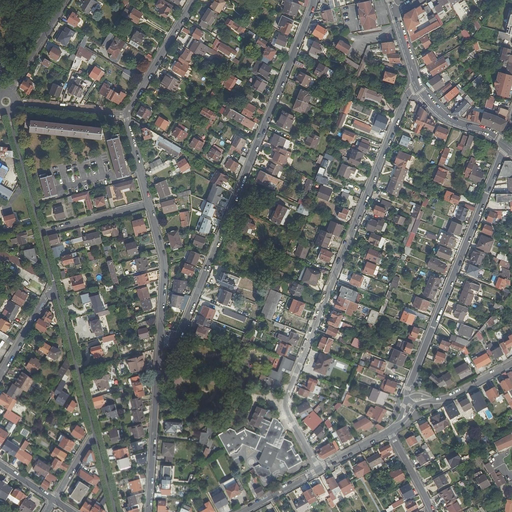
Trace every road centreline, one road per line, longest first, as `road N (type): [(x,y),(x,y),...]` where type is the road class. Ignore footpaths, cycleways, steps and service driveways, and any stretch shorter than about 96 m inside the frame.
road 1 (residential): [(417,81),(287,395),(287,411),(319,469)]
road 2 (residential): [(312,0),(178,336),(160,338)]
road 3 (residential): [(507,144),(408,399)]
road 4 (residential): [(160,338),(149,511)]
road 5 (residential): [(54,284),(94,431)]
road 6 (residential): [(160,338),(164,256),(149,203)]
road 7 (residential): [(125,115),(194,0)]
road 8 (residential): [(40,233),(10,113)]
